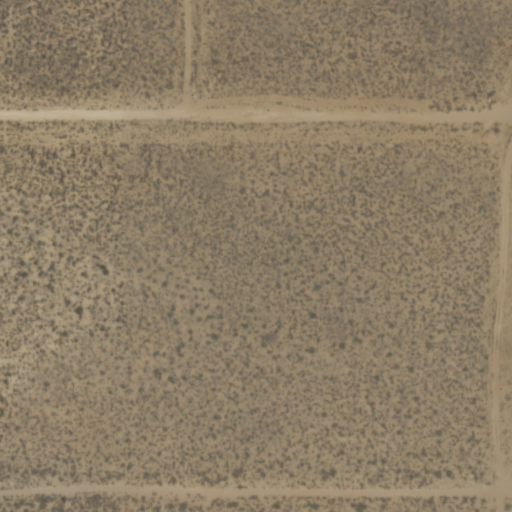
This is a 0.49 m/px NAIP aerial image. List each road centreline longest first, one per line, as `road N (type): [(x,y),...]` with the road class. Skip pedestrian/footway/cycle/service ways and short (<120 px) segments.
road 1 (track): [(511,118),(0,120)]
road 2 (track): [(511,489),(0,489)]
